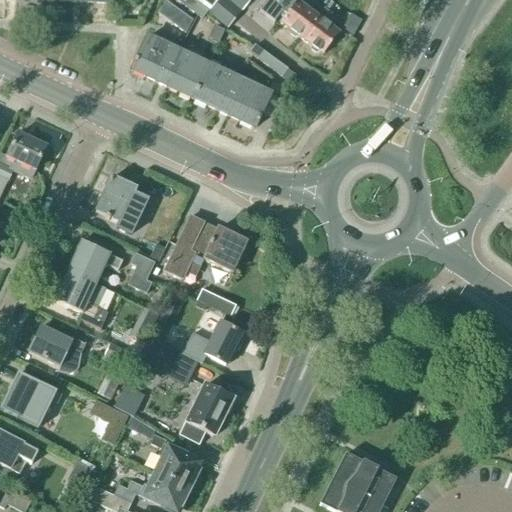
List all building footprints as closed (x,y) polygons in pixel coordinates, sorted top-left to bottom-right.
[(171,0),(185,9),(191,1),(189,0),(171,0)] [(232,24),(252,0),(220,0),(213,9),(232,24)] [(277,29),(279,25),(289,33),(290,36),(293,39),(297,38),(300,41),(308,30),(317,19),(316,18),(296,3),(298,0),(274,0),(261,18),(277,29)] [(191,1),(185,9),(201,21),(207,13),(191,1)] [(317,19),(300,41),(310,49),(311,52),(314,55),(318,54),(322,57),(338,35),(331,30),(338,21),(323,10),(316,18),(317,19)] [(187,36),(193,23),(183,18),(177,31),(187,36)] [(161,87),(177,54),(146,40),(135,62),(134,61),(132,65),(133,66),(130,73),(161,87)] [(264,68),(271,59),(253,47),(247,55),(264,68)] [(191,102),(207,68),(177,54),(161,87),(191,102)] [(271,59),(264,68),(281,80),(287,71),(271,59)] [(222,116),(238,83),(207,68),(191,102),(222,116)] [(238,83),(222,116),(253,131),(256,123),(258,124),(259,120),(258,120),(269,98),(273,101),(277,93),(271,90),(268,97),(238,83)] [(34,173),(45,150),(16,136),(5,159),(0,156),(0,180),(7,183),(12,173),(9,171),(12,163),(34,173)] [(131,198),(135,192),(110,181),(95,214),(118,225),(115,231),(128,238),(144,204),(131,198)] [(217,232),(202,225),(190,219),(164,275),(181,283),(184,275),(194,280),(202,263),(230,276),(245,244),(217,231),(217,232)] [(95,287),(104,268),(117,274),(121,264),(109,258),(79,244),(66,274),(95,287)] [(149,260),(158,264),(163,252),(154,248),(149,260)] [(158,264),(149,260),(148,262),(144,261),(134,256),(129,266),(135,269),(127,288),(146,296),(158,266),(157,266),(158,264)] [(104,291),(95,287),(66,274),(52,304),(81,317),(82,317),(94,322),(99,313),(95,311),(104,291)] [(218,309),(223,297),(203,287),(198,299),(218,309)] [(181,357),(196,364),(199,366),(204,357),(224,368),(233,352),(237,354),(244,337),(220,325),(207,349),(190,340),(181,357)] [(70,344),(39,330),(27,355),(58,369),(58,374),(69,376),(72,376),(75,374),(77,371),(80,356),(84,346),(72,340),(70,344)] [(141,357),(147,345),(122,334),(118,345),(141,357)] [(196,364),(181,357),(149,341),(147,345),(141,357),(140,360),(186,383),(196,364)] [(128,374),(135,359),(109,346),(101,362),(128,374)] [(110,402),(124,374),(110,367),(96,395),(110,402)] [(56,407),(60,398),(17,376),(0,410),(0,412),(21,423),(21,422),(37,430),(50,404),(56,407)] [(214,441),(234,401),(202,385),(182,426),(183,426),(177,438),(198,448),(204,436),(214,441)] [(132,420),(142,400),(123,391),(113,411),(132,420)] [(119,435),(126,417),(105,408),(97,425),(119,435)] [(30,466),(36,455),(21,448),(22,447),(0,435),(0,467),(9,472),(16,459),(30,466)] [(153,475),(188,491),(196,475),(193,474),(197,464),(163,447),(165,444),(153,438),(149,447),(160,452),(157,458),(160,460),(153,475)] [(358,496),(373,465),(366,462),(364,467),(344,457),(331,482),(358,496)] [(358,496),(382,508),(395,483),(377,474),(380,469),(373,465),(358,496)] [(180,507),(188,491),(153,475),(146,489),(143,487),(142,490),(130,484),(126,492),(118,488),(113,498),(129,506),(134,497),(165,511),(173,511),(177,506),(180,507)] [(349,511),(358,496),(331,482),(318,508),(326,511),(349,511)] [(126,511),(129,506),(113,498),(95,490),(88,503),(108,511),(126,511)] [(0,510),(2,511),(3,511),(6,507),(14,511),(25,511),(31,503),(13,493),(9,500),(0,494),(0,510)] [(379,511),(382,508),(358,496),(349,511),(379,511)]
